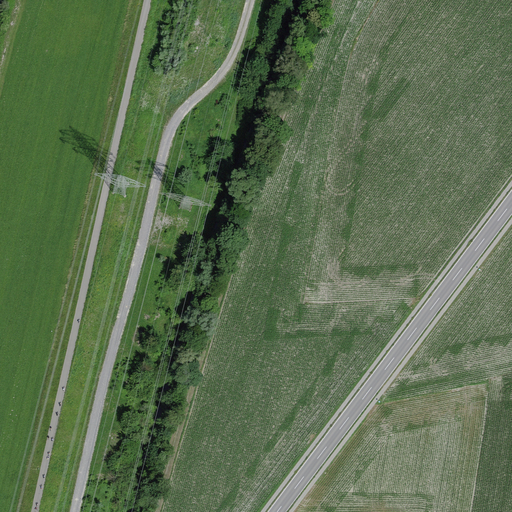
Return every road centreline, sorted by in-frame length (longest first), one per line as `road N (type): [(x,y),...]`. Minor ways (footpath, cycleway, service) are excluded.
road 1 (track): [(249,0),(226,70),(171,123),(79,511)]
road 2 (track): [(162,511),(248,227),(351,0)]
road 3 (track): [(36,511),(149,0)]
road 4 (secondary): [(279,511),(511,207)]
